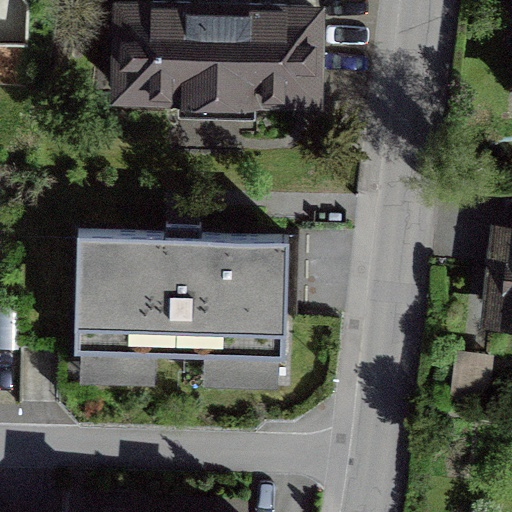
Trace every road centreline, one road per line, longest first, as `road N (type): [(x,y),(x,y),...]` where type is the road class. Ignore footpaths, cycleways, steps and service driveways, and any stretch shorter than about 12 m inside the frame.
road 1 (residential): [(377,458),(432,0)]
road 2 (residential): [(0,446),(377,458)]
